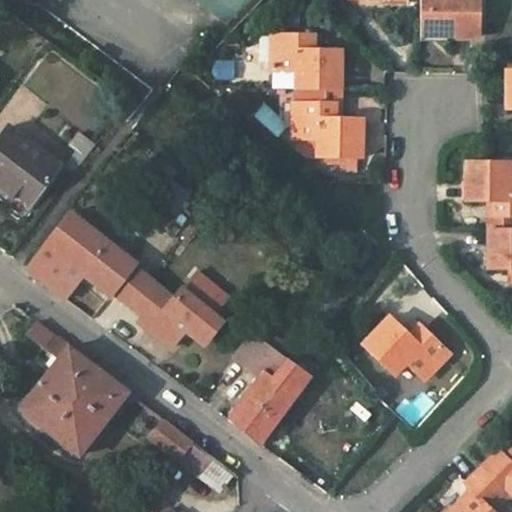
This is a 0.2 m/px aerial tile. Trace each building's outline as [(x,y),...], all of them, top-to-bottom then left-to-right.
[(0,0),(0,4),(15,16),(27,0),(0,0)] [(480,36),(480,0),(420,0),(420,27),(434,27),(434,35),(480,36)] [(313,50),(314,35),(274,34),(273,72),(296,72),(296,89),(339,90),(340,90),(341,50),(313,50)] [(208,59),(209,80),(231,80),(231,59),(208,59)] [(296,72),(273,72),(273,89),(295,89),(296,89),(296,72)] [(334,117),(334,104),(339,104),(339,90),(296,89),(295,89),(295,139),(299,139),(318,139),(318,156),(318,158),(326,158),(341,158),(341,164),(341,170),(357,170),(357,158),(361,158),(361,118),(339,117),(334,117)] [(59,166),(8,126),(0,136),(0,187),(14,198),(12,200),(14,207),(19,211),(26,210),(59,166)] [(72,175),(95,144),(80,133),(69,146),(76,152),(63,169),(72,175)] [(318,156),(318,139),(299,139),(299,150),(306,156),(318,156)] [(511,179),(510,161),(466,161),(466,201),(493,201),(493,217),(511,216),(511,179)] [(136,264),(69,212),(26,270),(41,281),(60,256),(92,281),(110,296),(114,292),(133,268),(136,264)] [(511,229),(511,216),(493,217),(489,216),(489,230),(511,229)] [(511,229),(489,230),(488,268),(511,268),(511,229)] [(73,305),(92,281),(60,256),(41,281),(59,295),(73,305)] [(128,304),(149,280),(133,268),(114,292),(128,304)] [(204,308),(218,291),(196,272),(173,299),(165,309),(157,302),(144,316),(139,322),(169,348),(188,326),(193,321),(198,326),(194,331),(206,341),(222,323),(212,315),(204,308)] [(173,299),(149,280),(128,304),(144,316),(157,302),(165,309),(173,299)] [(212,315),(227,298),(218,291),(204,308),(212,315)] [(448,351),(419,324),(409,335),(389,316),(362,345),(393,375),(405,362),(422,378),(448,351)] [(194,331),(198,326),(193,321),(188,326),(194,331)] [(259,445),(309,376),(280,355),(287,345),(275,336),(267,346),(248,331),(230,356),(259,379),(229,420),(231,423),(232,422),(259,445)] [(55,337),(46,348),(53,354),(59,358),(67,347),(55,337)] [(52,367),(20,409),(78,456),(127,393),(88,363),(67,347),(59,358),(53,354),(47,363),(52,367)] [(162,419),(148,437),(178,461),(192,442),(162,419)] [(192,442),(178,461),(197,476),(212,457),(192,442)] [(498,450),(481,467),(505,492),(510,497),(511,499),(511,460),(510,462),(505,458),(498,450)] [(212,457),(197,476),(219,492),(233,474),(212,457)] [(493,504),(505,492),(481,467),(464,484),(471,492),(476,496),(459,511),(493,511),(489,508),(493,504)] [(459,511),(476,496),(471,492),(450,511),(459,511)] [(498,509),(510,497),(505,492),(493,504),(498,509)]
